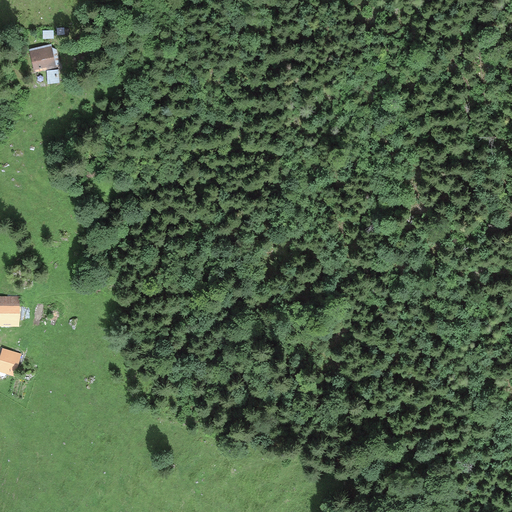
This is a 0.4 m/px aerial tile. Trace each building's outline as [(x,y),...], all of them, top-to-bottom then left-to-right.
[(41,68),(41,67),(59,63),(57,53),(48,55),(48,52),(34,55),(37,67),(40,67),(40,68),(41,68)] [(49,71),(50,83),(58,82),(57,71),(49,71)] [(2,297),(2,305),(18,306),(18,297),(2,297)] [(1,325),(17,325),(18,306),(2,305),(1,325)] [(0,367),(10,371),(9,374),(13,375),(20,354),(14,353),(14,355),(5,352),(0,366),(0,367)]
